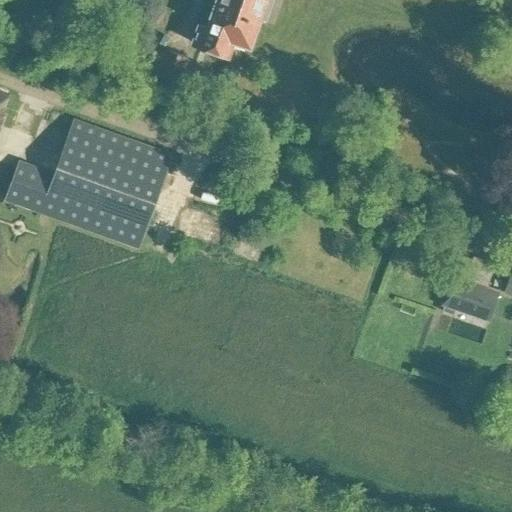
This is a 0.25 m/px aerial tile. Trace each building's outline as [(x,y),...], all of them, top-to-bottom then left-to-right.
[(218,0),(209,28),(200,25),(194,43),(225,54),(229,44),(243,49),(245,42),(247,43),(257,17),(266,20),(272,0),(218,0)] [(165,53),(154,49),(147,71),(178,82),(187,57),(166,50),(165,53)] [(152,101),(171,108),(179,88),(160,81),(152,101)] [(138,249),(172,153),(73,117),(53,172),(18,159),(3,200),(138,249)] [(511,296),(511,271),(510,271),(503,293),(511,296)] [(488,321),(499,291),(450,275),(440,305),(488,321)]
